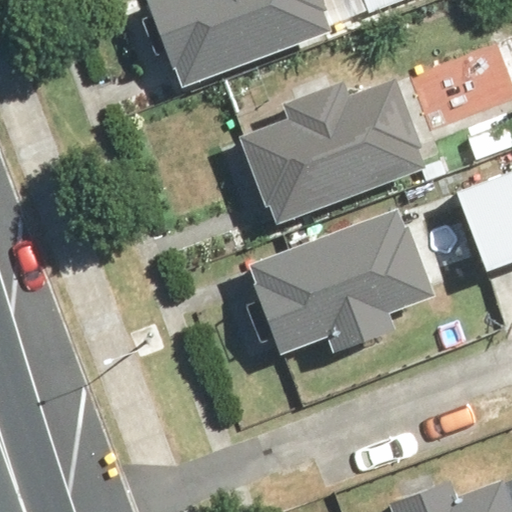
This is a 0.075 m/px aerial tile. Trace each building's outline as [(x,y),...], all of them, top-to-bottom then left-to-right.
[(196,95),(352,36),(338,0),(165,0),(161,2),(196,95)] [(302,121),(253,140),(280,209),(285,207),(292,226),(439,170),(433,154),(439,152),(411,79),(363,97),(358,83),(297,106),(302,121)] [(511,176),(473,192),(508,276),(511,274),(511,176)] [(452,299),(416,208),(261,269),(295,355),(343,336),(351,356),(410,333),(404,318),(452,299)] [(405,511),(511,511),(511,484),(473,500),(466,484),(405,509),(405,511)]
